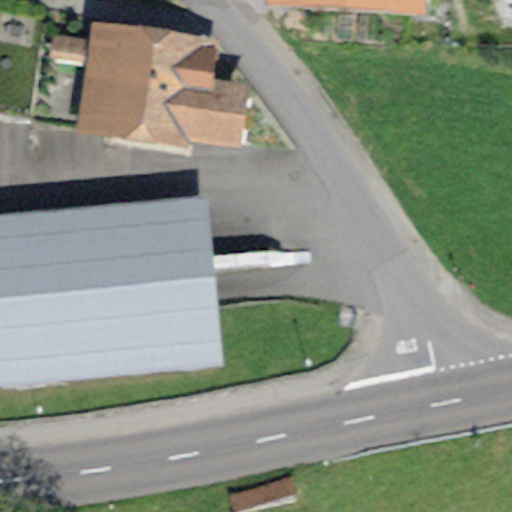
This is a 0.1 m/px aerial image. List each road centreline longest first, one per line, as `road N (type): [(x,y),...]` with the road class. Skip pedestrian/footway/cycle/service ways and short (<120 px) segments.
road 1 (residential): [(442,403),(411,279),(392,245),(239,23),(214,0)]
road 2 (primary): [(442,403),(183,455),(0,480)]
road 3 (track): [(117,0),(239,23)]
